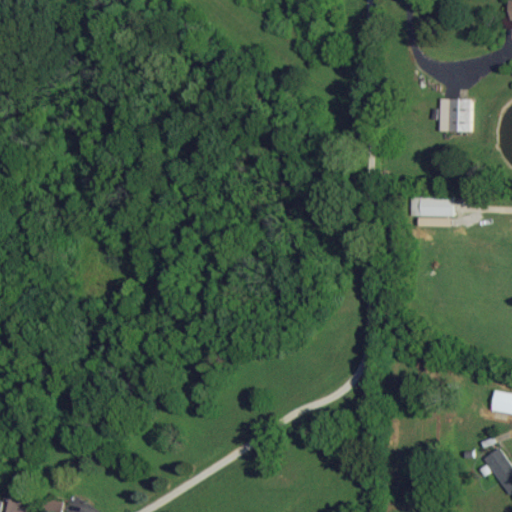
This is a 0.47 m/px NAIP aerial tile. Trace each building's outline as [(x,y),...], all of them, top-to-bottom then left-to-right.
[(443,131),(475,132),(476,98),(444,98),(443,131)] [(414,215),(456,216),(456,196),(415,195),(414,215)] [(511,392),(499,389),(494,410),(511,413),(511,392)] [(488,457),(511,495),(511,494),(511,458),(505,447),(488,457)] [(28,511),(34,493),(12,487),(5,511),(28,511)] [(46,511),(65,511),(66,501),(48,499),(46,511)]
